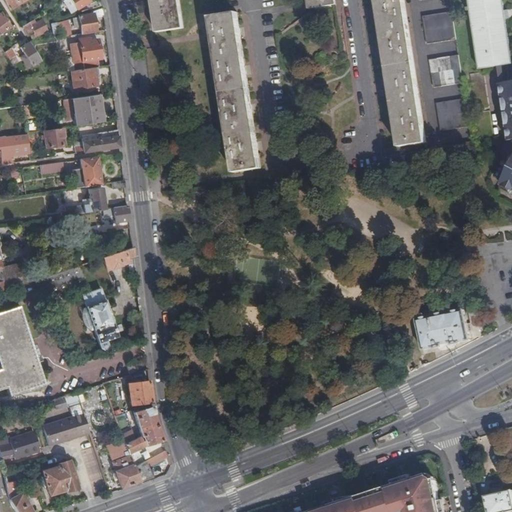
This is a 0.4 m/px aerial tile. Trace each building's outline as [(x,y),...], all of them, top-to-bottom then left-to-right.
[(2,0),(8,9),(15,5),(14,3),(19,0),(21,0),(22,0),(21,0),(2,0)] [(71,12),(74,10),(72,8),(75,6),(71,0),(63,0),(64,2),(63,2),(68,11),(69,10),(71,12)] [(88,9),(101,5),(98,0),(92,0),(89,1),(88,0),(71,0),(75,6),(72,8),(74,10),(86,4),(88,9)] [(179,0),(151,0),(153,10),(151,10),(152,19),(154,19),(157,32),(184,28),(179,0)] [(307,0),(309,8),(336,4),(335,0),(307,0)] [(405,0),(377,0),(379,7),(376,8),(377,16),(381,16),(385,45),(382,45),(383,54),(386,54),(391,82),(387,83),(389,92),(391,91),(396,120),(393,120),(394,130),(397,129),(400,146),(427,143),(405,0)] [(511,58),(503,0),(471,0),(472,6),(469,6),(470,10),(473,9),(481,67),(511,63),(511,58)] [(94,13),(94,17),(103,15),(102,7),(94,10),(94,13)] [(457,39),(453,11),(424,16),(428,43),(457,39)] [(237,12),(210,16),(234,172),(261,168),(259,151),(262,150),(260,141),(257,141),(253,113),(256,112),(255,104),(252,104),(247,75),(250,75),(249,66),(246,66),(241,37),(245,37),(243,27),(240,28),(237,12)] [(82,33),(97,30),(94,17),(94,13),(79,15),(79,17),(77,17),(77,21),(79,21),(82,33)] [(19,27),(24,35),(30,32),(33,37),(48,30),(41,19),(30,24),(28,21),(19,27)] [(57,22),(63,36),(71,35),(65,20),(58,21),(57,22)] [(53,24),(57,37),(63,36),(57,22),(53,24)] [(84,69),(94,67),(99,66),(97,59),(100,58),(98,40),(89,41),(89,39),(80,40),(80,42),(70,44),(73,62),(83,61),(84,69)] [(31,66),(40,61),(29,42),(20,48),(26,58),(24,59),(25,61),(28,60),(31,66)] [(9,48),(3,51),(7,58),(14,55),(9,48)] [(464,82),(459,55),(431,59),(434,87),(464,82)] [(83,61),(73,62),(74,70),(84,69),(83,61)] [(74,70),(71,71),(74,89),(97,86),(94,67),(84,69),(74,70)] [(484,71),(470,73),(475,109),(489,107),(484,71)] [(511,160),(500,183),(511,189),(511,76),(506,77),(506,81),(500,82),(508,139),(511,138),(511,160)] [(99,94),(73,98),(76,125),(103,121),(99,94)] [(470,126),(466,98),(437,102),(441,130),(470,126)] [(64,144),(62,127),(43,130),(45,147),(64,144)] [(119,147),(117,129),(96,133),(96,135),(81,137),(82,145),(73,146),(75,154),(119,147)] [(33,131),(26,133),(27,138),(28,143),(35,142),(33,131)] [(0,136),(0,148),(19,146),(21,155),(29,154),(28,143),(27,138),(25,138),(24,135),(4,137),(4,136),(0,136)] [(443,145),(446,159),(474,156),(472,141),(443,145)] [(0,155),(2,164),(12,163),(11,154),(0,155)] [(80,185),(81,186),(101,183),(97,156),(79,158),(81,167),(72,168),(75,186),(80,185)] [(51,163),(52,170),(64,168),(63,161),(51,163)] [(51,163),(39,165),(40,172),(52,170),(51,163)] [(124,186),(124,180),(111,182),(112,188),(124,186)] [(103,208),(104,208),(101,186),(88,188),(89,198),(87,198),(88,203),(83,204),(83,207),(72,208),(72,213),(76,212),(103,208)] [(129,220),(127,204),(104,208),(103,208),(104,213),(114,212),(115,222),(129,220)] [(97,225),(79,227),(81,234),(99,231),(97,225)] [(135,272),(132,247),(103,257),(106,268),(113,266),(113,267),(128,261),(130,272),(135,272)] [(0,290),(30,280),(23,261),(1,267),(0,262),(0,290)] [(86,284),(80,264),(44,276),(50,295),(86,284)] [(100,287),(81,294),(85,305),(94,329),(99,346),(101,348),(103,348),(106,347),(107,344),(105,340),(117,336),(100,287)] [(11,395),(46,384),(36,355),(30,357),(20,324),(26,322),(20,304),(0,310),(0,389),(8,387),(11,395)] [(85,305),(82,307),(81,310),(81,314),(81,318),(82,321),(84,325),(85,326),(89,330),(90,330),(94,329),(85,305)] [(463,309),(417,318),(423,349),(441,346),(441,343),(450,341),(451,343),(470,340),(463,309)] [(36,355),(26,322),(20,324),(30,357),(36,355)] [(135,373),(141,370),(139,362),(133,365),(135,373)] [(151,401),(149,380),(127,382),(130,404),(151,401)] [(64,399),(54,402),(56,409),(67,405),(64,399)] [(49,448),(90,435),(81,405),(69,409),(72,418),(43,428),(49,448)] [(152,407),(133,413),(143,436),(135,439),(133,432),(123,436),(124,439),(126,443),(129,453),(139,449),(146,445),(162,439),(153,415),(152,407)] [(33,433),(9,441),(16,461),(40,453),(33,433)] [(107,445),(113,461),(126,457),(123,445),(126,443),(124,439),(107,445)] [(135,465),(129,453),(126,443),(123,445),(126,457),(113,461),(116,470),(115,470),(121,487),(150,476),(148,469),(145,460),(144,461),(135,465)] [(144,461),(139,449),(129,453),(135,465),(144,461)] [(165,450),(145,460),(148,469),(167,455),(165,450)] [(69,460),(58,464),(58,466),(42,471),(48,494),(65,490),(66,491),(77,488),(76,485),(78,484),(76,478),(74,478),(73,476),(75,475),(72,461),(69,462),(69,460)] [(439,511),(432,476),(427,473),(386,487),(386,489),(358,498),(357,496),(307,511),(399,511),(401,511),(439,511)] [(485,495),(488,511),(502,511),(511,510),(511,489),(504,491),(504,490),(493,492),(492,493),(485,495)] [(15,511),(27,511),(21,493),(9,496),(10,502),(15,511)]
